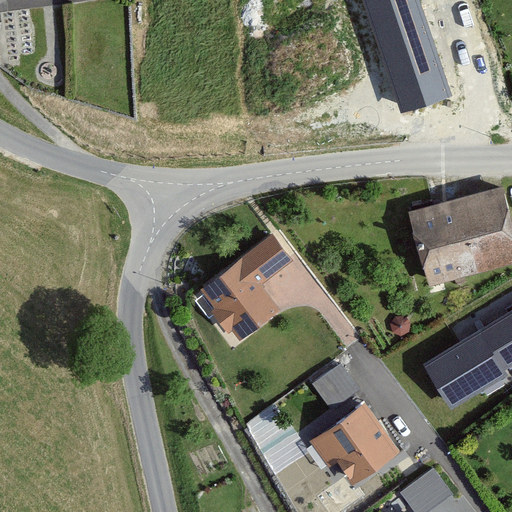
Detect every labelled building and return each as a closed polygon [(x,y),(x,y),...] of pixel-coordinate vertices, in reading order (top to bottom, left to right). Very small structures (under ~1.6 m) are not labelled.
[(419,0),(365,0),(402,112),(451,97),(419,0)] [(418,286),(511,259),(511,226),(500,183),(397,211),(418,286)] [(222,263),(222,264),(190,287),(231,343),(273,312),(251,283),(288,256),(269,229),(222,263)] [(511,301),(418,358),(443,399),(511,357),(511,301)] [(394,445),(360,397),(362,395),(336,360),(308,382),(331,413),(302,434),(338,485),(394,445)] [(407,501),(415,511),(443,493),(425,465),(396,484),(407,501)] [(414,511),(415,511),(407,501),(389,511),(414,511)]
